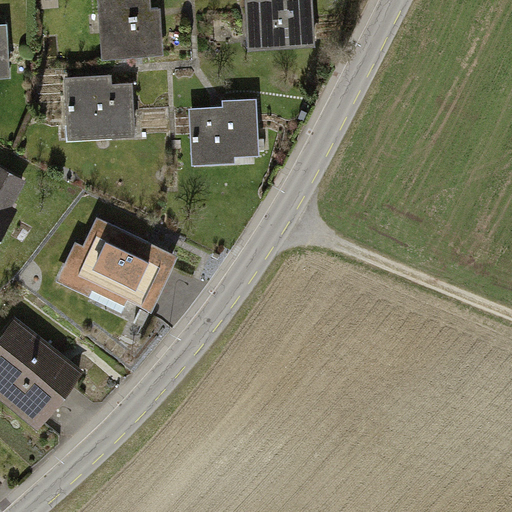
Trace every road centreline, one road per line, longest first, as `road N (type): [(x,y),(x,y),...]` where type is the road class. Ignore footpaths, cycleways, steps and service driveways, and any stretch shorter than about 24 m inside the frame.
road 1 (tertiary): [(26,511),(154,389),(226,298),(280,216),(397,0)]
road 2 (track): [(280,216),(511,311)]
